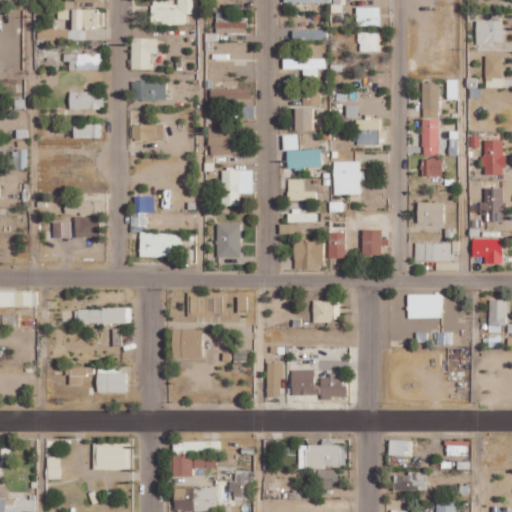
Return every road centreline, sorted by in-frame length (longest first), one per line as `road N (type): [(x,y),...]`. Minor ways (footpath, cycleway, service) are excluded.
road 1 (residential): [(511,277),(0,273)]
road 2 (residential): [(0,419),(511,421)]
road 3 (residential): [(399,277),(399,0)]
road 4 (residential): [(268,276),(266,0)]
road 5 (residential): [(116,0),(119,275)]
road 6 (residential): [(150,511),(150,275)]
road 7 (residential): [(369,511),(369,277)]
